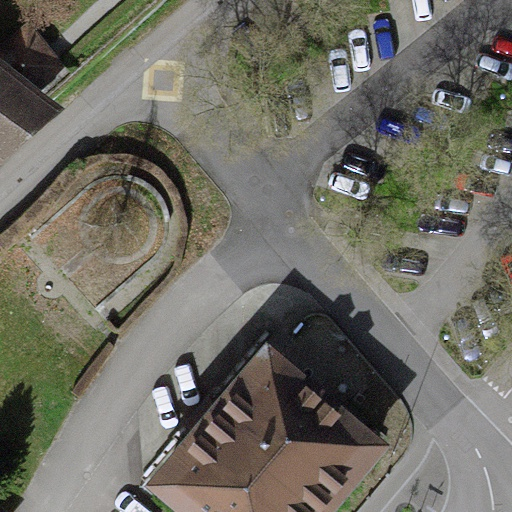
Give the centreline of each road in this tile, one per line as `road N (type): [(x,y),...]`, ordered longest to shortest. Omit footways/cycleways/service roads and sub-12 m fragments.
road 1 (residential): [(0,196),(219,0)]
road 2 (residential): [(511,376),(465,434),(495,511)]
